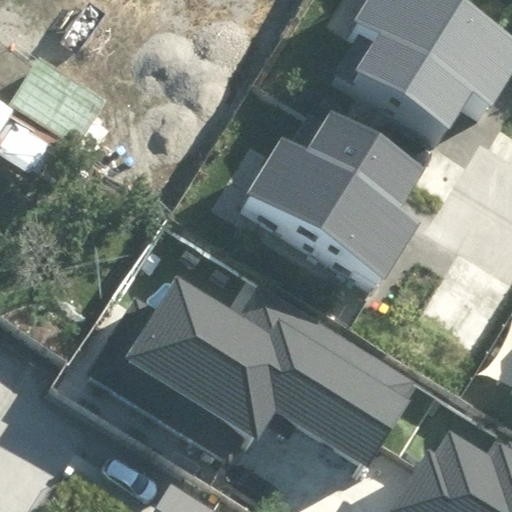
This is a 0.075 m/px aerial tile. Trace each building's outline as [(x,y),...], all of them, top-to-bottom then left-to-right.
[(282,0),(174,0),(163,17),(234,68),(282,0)] [(329,73),(439,140),(464,98),(483,109),(511,61),(511,52),(425,0),(363,0),(346,29),(353,33),(329,73)] [(0,146),(15,122),(0,112),(0,146)] [(238,207),(375,290),(410,232),(390,220),(416,178),(309,113),(286,151),(276,145),(238,207)] [(132,296),(84,375),(231,463),(242,445),(251,450),(268,421),(358,476),(417,378),(257,280),(231,323),(168,284),(153,309),(132,296)] [(438,439),(393,511),(511,511),(511,442),(508,440),(497,457),(489,452),(481,465),(438,439)] [(140,511),(197,511),(156,487),(140,511)]
